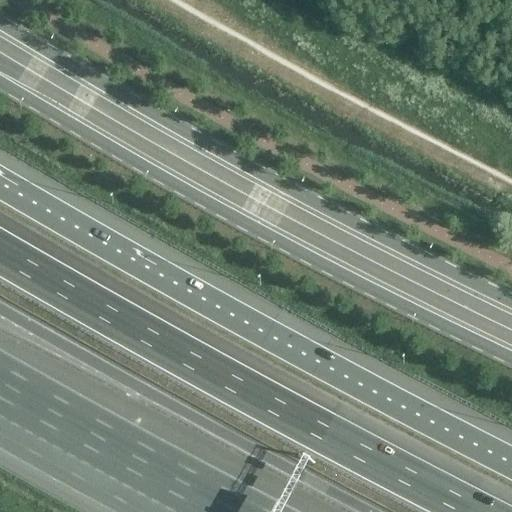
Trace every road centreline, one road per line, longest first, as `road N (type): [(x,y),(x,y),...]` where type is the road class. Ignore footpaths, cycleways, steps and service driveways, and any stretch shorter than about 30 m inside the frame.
road 1 (secondary): [(511,304),(362,230),(0,25)]
road 2 (motorway): [(511,473),(255,341),(0,194)]
road 3 (secondary): [(0,81),(217,210),(511,359)]
road 4 (motorway): [(471,511),(0,254)]
road 5 (motorway): [(366,511),(0,314)]
road 6 (motorway): [(0,382),(235,511)]
